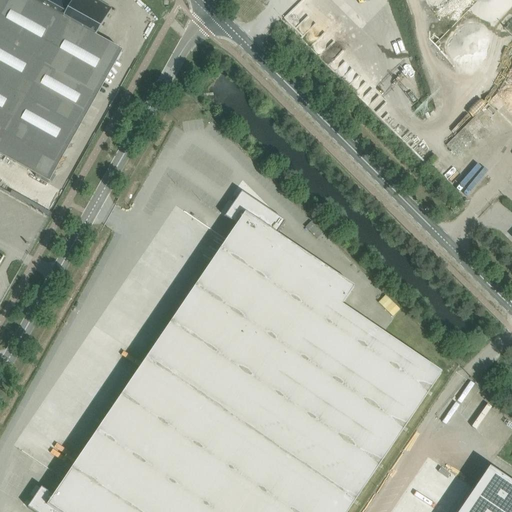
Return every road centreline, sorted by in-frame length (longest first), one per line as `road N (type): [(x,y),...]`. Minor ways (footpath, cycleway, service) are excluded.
road 1 (tertiary): [(511,309),(206,5)]
road 2 (unclassified): [(0,375),(206,5)]
